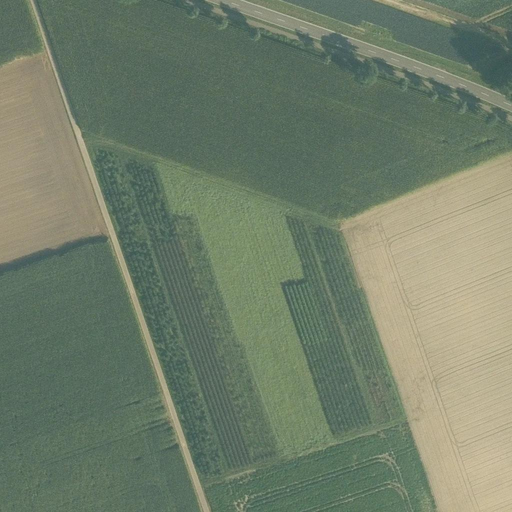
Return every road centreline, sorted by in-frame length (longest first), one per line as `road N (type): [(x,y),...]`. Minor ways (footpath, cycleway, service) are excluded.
road 1 (track): [(205,511),(34,0)]
road 2 (tertiary): [(511,106),(301,27)]
